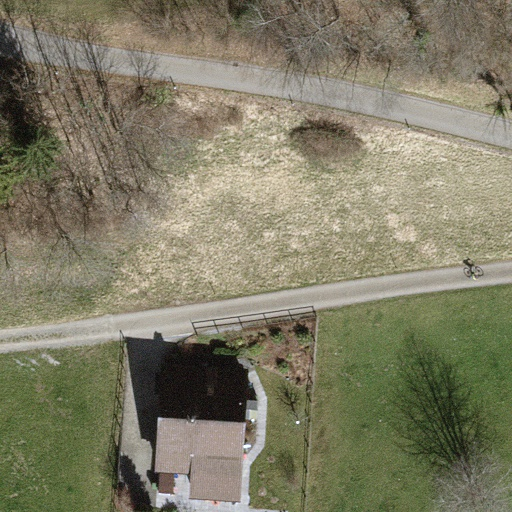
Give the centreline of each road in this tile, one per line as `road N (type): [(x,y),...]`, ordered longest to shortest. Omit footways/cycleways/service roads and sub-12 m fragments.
road 1 (track): [(0,34),(356,92),(511,135)]
road 2 (track): [(0,339),(511,272)]
